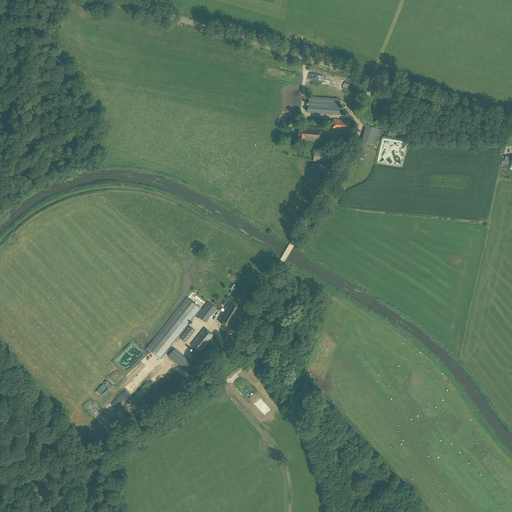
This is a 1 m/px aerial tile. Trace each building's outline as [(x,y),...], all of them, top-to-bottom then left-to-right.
[(339,114),(340,99),(309,97),(308,112),(339,114)] [(349,130),(349,120),(333,119),(333,129),(349,130)] [(400,139),(403,124),(386,121),(385,126),(390,127),(388,137),(400,139)] [(321,141),(321,128),(299,126),(298,140),(305,140),(305,139),(321,141)] [(364,133),(361,141),(373,145),(376,137),(364,133)] [(323,152),(323,148),(319,148),(319,151),(313,151),(313,161),(328,162),(328,152),(323,152)] [(201,308),(187,297),(186,299),(179,308),(146,349),(150,351),(160,359),(193,318),(201,308)] [(230,328),(243,307),(231,300),(218,321),(230,328)] [(217,308),(209,302),(197,316),(205,322),(217,308)] [(185,342),(195,331),(189,326),(179,337),(185,342)] [(200,353),(213,335),(204,328),(190,345),(200,353)] [(186,370),(192,362),(174,348),(168,356),(186,370)] [(128,353),(119,363),(128,372),(138,362),(128,353)] [(139,368),(131,372),(133,376),(141,372),(139,368)] [(251,399),(257,394),(242,379),(236,385),(251,399)] [(257,398),(253,402),(267,414),(271,410),(257,398)]
